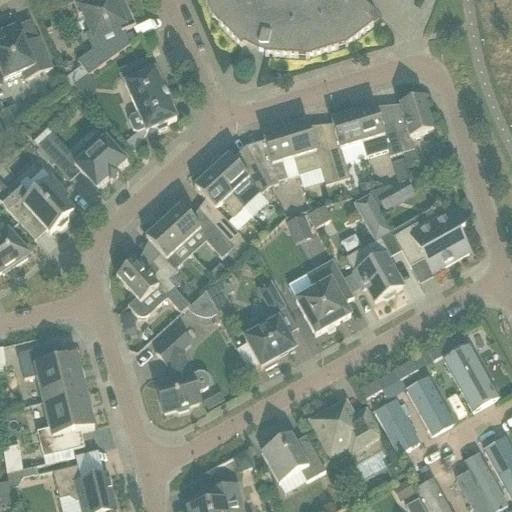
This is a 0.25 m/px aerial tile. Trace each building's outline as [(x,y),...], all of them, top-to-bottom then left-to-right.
[(83,0),(72,5),(79,19),(83,17),(92,36),(87,38),(93,53),(78,64),(88,79),(120,56),(113,39),(135,30),(122,0),(83,0)] [(370,14),(354,0),(334,0),(325,7),(302,15),(276,13),(276,15),(268,13),(256,0),(202,0),(211,21),(241,51),(247,43),(258,49),(258,50),(258,51),(258,52),(260,53),(261,53),(266,53),(265,59),(307,62),(347,49),(373,29),(372,28),(371,28),(364,19),(368,15),(369,15),(370,14)] [(0,86),(4,85),(21,77),(25,84),(53,72),(47,59),(39,41),(25,48),(21,40),(20,41),(15,30),(1,36),(6,47),(0,49),(0,86)] [(59,63),(61,76),(75,73),(72,60),(59,63)] [(164,93),(163,93),(155,74),(124,87),(137,116),(130,119),(128,123),(133,133),(137,135),(144,132),(146,136),(156,132),(159,134),(166,131),(166,127),(176,123),(168,103),(169,103),(164,93)] [(395,134),(402,157),(414,153),(411,142),(433,136),(423,102),(399,109),(406,130),(395,134)] [(362,147),(367,161),(388,154),(388,156),(390,155),(391,160),(402,157),(395,134),(392,127),(381,130),(376,111),(353,118),(362,147)] [(362,147),(353,118),(331,125),(338,148),(327,151),(337,186),(350,182),(345,167),(367,161),(362,147)] [(19,122),(8,127),(9,129),(12,135),(22,127),(20,122),(19,122)] [(285,134),(293,162),(298,177),(319,171),(325,190),(337,186),(327,151),(316,155),(307,127),(285,134)] [(95,131),(68,155),(72,160),(69,163),(74,169),(83,179),(96,194),(127,166),(113,151),(105,142),(95,131)] [(267,156),(251,161),(269,191),(278,188),(278,186),(287,183),(282,165),(293,162),(285,134),(263,141),(267,156)] [(53,138),(39,151),(58,172),(72,160),(53,138)] [(405,168),(417,165),(414,154),(402,158),(405,168)] [(232,198),(244,211),(260,196),(261,198),(269,191),(251,161),(239,172),(229,160),(211,176),(232,198)] [(407,173),(395,177),(398,187),(410,183),(407,173)] [(244,211),(232,198),(211,176),(194,192),(214,214),(223,206),(227,211),(226,213),(233,221),(244,211)] [(0,206),(8,216),(22,231),(33,220),(49,238),(56,231),(61,233),(68,226),(67,221),(73,216),(63,205),(68,201),(54,186),(51,182),(29,202),(16,187),(8,194),(0,185),(0,206)] [(364,183),(362,187),(363,192),(367,194),(372,193),(374,189),(373,184),(369,182),(364,183)] [(377,198),(385,213),(399,206),(391,190),(377,198)] [(360,219),(375,246),(380,243),(391,237),(369,198),(353,207),(360,219)] [(308,218),(315,232),(330,224),(322,210),(308,218)] [(180,211),(163,227),(183,249),(200,233),(180,211)] [(230,249),(231,248),(240,240),(218,216),(208,225),(211,229),(211,228),(230,249)] [(393,240),(400,254),(410,271),(424,263),(429,272),(442,265),(445,270),(469,257),(459,238),(464,235),(454,217),(422,235),(418,227),(393,240)] [(286,226),(293,247),(312,241),(305,219),(286,226)] [(158,274),(175,293),(180,287),(181,281),(177,277),(178,276),(176,274),(183,267),(174,257),(183,249),(163,227),(145,242),(160,258),(151,267),(158,274)] [(222,263),(234,251),(231,248),(230,249),(211,228),(211,229),(200,239),(222,263)] [(0,276),(30,257),(14,239),(9,234),(8,233),(0,238),(0,276)] [(380,243),(375,246),(346,262),(363,293),(367,291),(375,306),(382,302),(386,303),(394,299),(395,295),(402,291),(387,264),(391,262),(383,247),(380,243)] [(306,279),(289,288),(297,303),(296,304),(305,322),(315,339),(326,333),(328,336),(335,332),(333,329),(350,320),(343,308),(354,302),(344,284),(333,264),(306,279)] [(145,320),(166,301),(180,316),(189,308),(175,293),(158,274),(150,282),(134,265),(116,281),(136,302),(127,310),(137,320),(139,321),(142,321),(145,320)] [(219,284),(204,297),(213,312),(225,300),(231,295),(223,285),(221,287),(219,284)] [(285,310),(272,286),(259,293),(272,318),(285,310)] [(215,319),(204,297),(188,312),(191,317),(196,319),(205,322),(211,321),(215,319)] [(245,345),(251,356),(261,373),(264,371),(265,374),(277,367),(276,365),(279,363),(277,360),(294,351),(278,323),(271,327),(268,323),(243,337),(247,344),(245,345)] [(179,416),(187,414),(189,410),(201,407),(197,396),(204,393),(208,391),(209,386),(207,378),(204,376),(200,376),(190,379),(183,354),(190,347),(179,335),(155,357),(166,369),(168,367),(173,384),(155,389),(164,418),(175,414),(179,416)] [(453,354),(447,344),(428,355),(433,365),(453,354)] [(59,348),(18,358),(24,383),(37,380),(43,406),(85,396),(76,359),(62,362),(59,348)] [(501,406),(472,352),(444,368),(474,422),(501,406)] [(418,374),(412,363),(393,375),(398,385),(418,374)] [(5,404),(18,404),(18,379),(5,379),(5,404)] [(377,383),(358,394),(364,404),(383,393),(377,383)] [(404,394),(434,448),(453,437),(424,383),(404,394)] [(84,450),(81,436),(94,432),(85,396),(43,406),(50,432),(37,435),(43,461),(84,450)] [(224,404),(220,396),(203,405),(207,413),(224,404)] [(397,459),(401,466),(420,454),(416,447),(391,401),(371,412),(397,459)] [(319,438),(329,456),(330,457),(348,447),(352,456),(381,440),(365,415),(353,422),(345,407),(333,414),(335,417),(328,421),(325,416),(312,423),(320,438),(319,438)] [(511,437),(495,447),(511,477),(511,437)] [(261,456),(271,473),(279,487),(300,476),(306,486),(326,475),(309,447),(298,453),(290,440),(278,447),(274,446),(266,450),(265,454),(261,456)] [(7,478),(22,474),(18,449),(3,452),(7,478)] [(480,456),(461,467),(485,511),(504,511),(509,509),(480,456)] [(385,471),(392,483),(405,477),(398,464),(385,471)] [(80,511),(115,511),(108,479),(82,485),(78,471),(94,467),(93,466),(74,470),(53,476),(57,495),(59,503),(69,500),(76,505),(78,504),(80,511)] [(32,471),(22,474),(7,478),(11,491),(17,490),(22,482),(34,479),(32,471)] [(217,487),(213,472),(198,481),(203,489),(217,487)] [(452,511),(435,481),(416,492),(427,511),(452,511)] [(262,488),(267,502),(278,498),(272,484),(262,488)] [(407,484),(395,491),(402,503),(414,496),(407,484)] [(242,511),(237,489),(206,495),(209,508),(191,511),(242,511)] [(423,511),(418,502),(406,509),(406,511),(423,511)]
